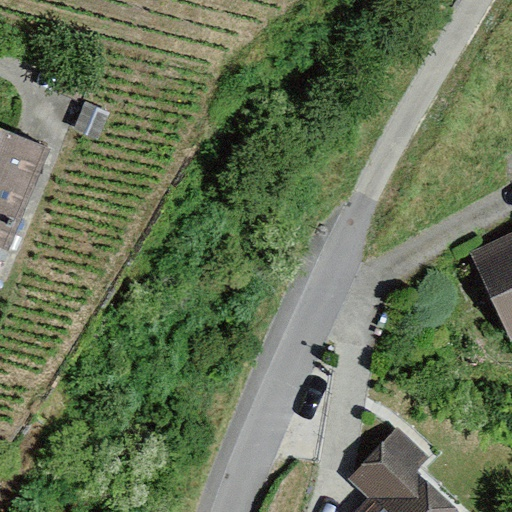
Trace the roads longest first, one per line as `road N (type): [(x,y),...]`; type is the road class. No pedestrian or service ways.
road 1 (residential): [(364,211),(283,390),(245,511)]
road 2 (track): [(465,0),(364,211)]
